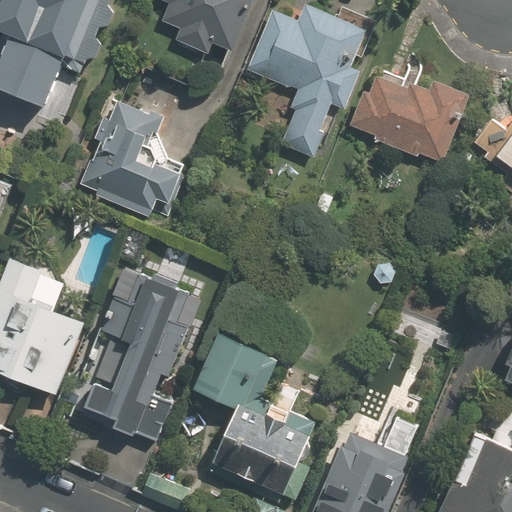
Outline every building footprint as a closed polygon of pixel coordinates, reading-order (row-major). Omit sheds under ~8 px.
[(84,74),(113,3),(107,1),(107,0),(11,0),(0,28),(16,35),(0,79),(0,89),(53,108),(69,68),(84,74)] [(226,45),(237,49),(257,0),(167,0),(173,2),(165,20),(194,33),(190,41),(222,55),(226,45)] [(301,22),(275,11),(251,70),(301,91),(293,109),(299,111),(284,145),(317,158),(328,132),(324,131),(336,104),(348,109),(364,71),(357,68),(372,31),(309,5),(301,22)] [(414,89),(383,76),(375,95),(369,92),(355,124),(381,135),(378,141),(420,158),(422,152),(445,162),(473,96),(438,82),(435,92),(417,84),(414,89)] [(156,116),(122,101),(113,122),(106,119),(98,139),(104,141),(96,161),(93,160),(82,184),(99,191),(97,195),(152,218),(155,210),(168,216),(186,176),(174,170),(161,137),(170,117),(158,111),(156,116)] [(511,127),(511,129),(495,117),(477,140),(490,150),(486,154),(509,172),(501,181),(511,189),(511,190),(504,201),(511,206),(511,127)] [(0,218),(8,197),(0,194),(0,218)] [(13,259),(0,293),(0,370),(59,394),(85,324),(35,304),(47,272),(13,259)] [(160,283),(146,278),(136,304),(120,297),(106,330),(139,343),(118,394),(99,386),(90,408),(123,421),(120,430),(138,437),(140,432),(159,439),(174,402),(164,398),(192,328),(181,323),(192,296),(181,292),(182,286),(162,278),(160,283)] [(286,359),(224,334),(201,392),(244,409),(226,454),(217,450),(209,470),(282,501),(285,494),(289,496),(319,424),(291,413),(300,391),(277,382),(286,359)] [(499,511),(511,482),(511,422),(503,418),(495,438),(477,430),(442,511),(499,511)] [(411,449),(356,426),(351,436),(347,434),(314,511),(389,511),(411,462),(406,460),(411,449)] [(161,472),(152,495),(184,508),(194,486),(161,472)] [(511,511),(511,482),(499,511),(511,511)] [(299,511),(257,493),(248,511),(299,511)]
